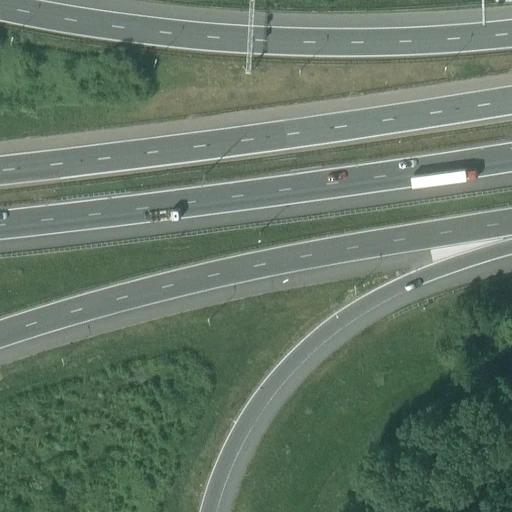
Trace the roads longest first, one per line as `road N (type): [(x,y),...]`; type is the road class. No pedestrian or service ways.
road 1 (motorway): [(0,334),(271,261),(511,220)]
road 2 (motorway): [(511,101),(0,171)]
road 3 (motorway): [(0,226),(511,159)]
road 4 (motorway): [(511,35),(212,37),(0,7)]
road 5 (motorway): [(206,511),(231,441),(271,372),(372,291),(511,247)]
